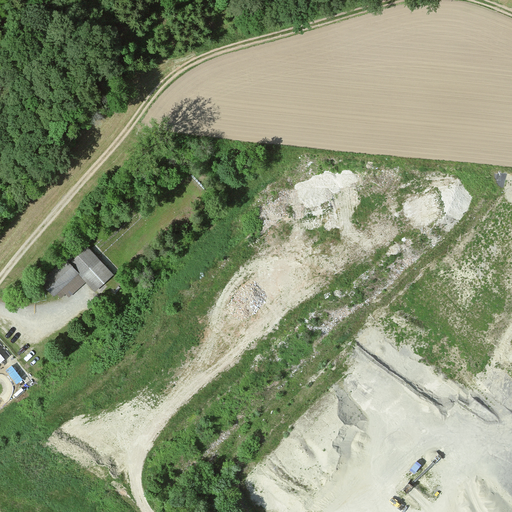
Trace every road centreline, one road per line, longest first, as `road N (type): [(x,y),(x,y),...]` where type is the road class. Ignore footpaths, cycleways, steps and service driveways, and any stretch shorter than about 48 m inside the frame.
road 1 (track): [(0,278),(73,188),(192,65),(427,0)]
road 2 (track): [(148,511),(133,471),(140,439),(180,392)]
